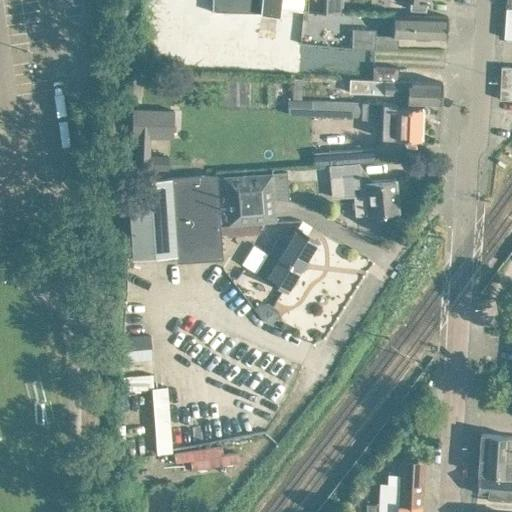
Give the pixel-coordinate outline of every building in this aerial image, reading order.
[(212,0),(212,12),(229,12),(260,12),(278,15),(280,0),(212,0)] [(309,0),(309,10),(341,12),(341,0),(309,0)] [(408,0),(408,8),(424,9),(425,0),(408,0)] [(511,38),(511,8),(506,8),(503,38),(511,38)] [(445,37),(446,15),(394,13),(394,25),(391,25),(391,34),(376,33),(376,28),(352,27),(351,47),(397,48),(398,35),(445,37)] [(186,68),(187,55),(163,54),(162,67),(186,68)] [(372,66),(372,80),(376,80),(376,88),(379,88),(379,93),(406,94),(406,102),(440,103),(441,81),(398,80),(398,67),(372,66)] [(510,100),(511,67),(500,66),(499,99),(510,100)] [(293,100),(302,100),(302,79),(293,79),(293,100)] [(350,79),(349,92),(372,93),(372,80),(350,79)] [(312,100),(311,116),(361,117),(361,119),(382,120),(382,136),(419,137),(420,107),(396,106),(396,103),(362,102),(312,100)] [(133,108),(132,137),(173,139),(174,110),(133,108)] [(327,153),(328,166),(357,163),(373,162),(372,148),(327,153)] [(136,154),(135,167),(168,169),(169,156),(136,154)] [(359,183),(357,163),(328,166),(331,198),(353,196),(355,216),(398,213),(395,180),(359,183)] [(288,170),(272,171),(274,197),(290,200),(288,170)] [(217,175),(221,225),(276,221),(274,197),(272,171),(217,175)] [(222,255),(221,225),(217,175),(129,180),(132,238),(134,258),(175,255),(175,258),(222,255)] [(253,245),(241,263),(285,290),(317,240),(296,227),(289,238),(280,233),(275,241),(267,254),(253,245)] [(149,402),(149,387),(117,388),(117,403),(149,402)] [(167,399),(150,399),(152,466),(168,466),(167,399)] [(511,458),(511,436),(480,434),(478,457),(511,458)] [(511,458),(478,457),(477,474),(511,476),(511,458)] [(378,480),(377,503),(421,506),(423,461),(400,460),(399,472),(386,471),(386,481),(378,480)] [(511,476),(477,474),(476,493),(511,496),(511,476)] [(420,511),(421,506),(377,503),(367,503),(366,511),(420,511)]
